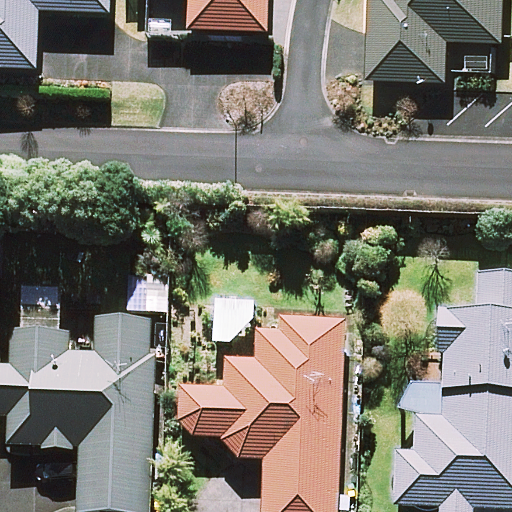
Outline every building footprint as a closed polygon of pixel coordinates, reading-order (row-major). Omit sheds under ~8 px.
[(0,0),(0,77),(41,79),(43,20),(114,21),(114,0),(0,0)] [(194,0),(193,40),(270,43),(272,0),(194,0)] [(455,86),(456,74),(499,76),(500,46),(508,46),(510,0),(378,0),(375,83),(455,86)] [(401,511),(511,511),(511,285),(483,285),(482,321),(444,319),(442,396),(409,395),(409,417),(422,418),(421,460),(403,460),(401,511)] [(65,298),(28,297),(25,375),(1,374),(0,388),(0,417),(13,418),(12,453),(84,456),(82,511),(152,511),(160,330),(97,328),(97,347),(63,345),(65,298)] [(255,333),(256,309),(216,307),(215,353),(236,353),(255,333)] [(340,511),(348,329),(285,326),(285,342),(261,341),(259,368),(230,367),(229,393),(187,392),(185,444),(235,446),(234,465),(271,467),(268,511),(340,511)]
